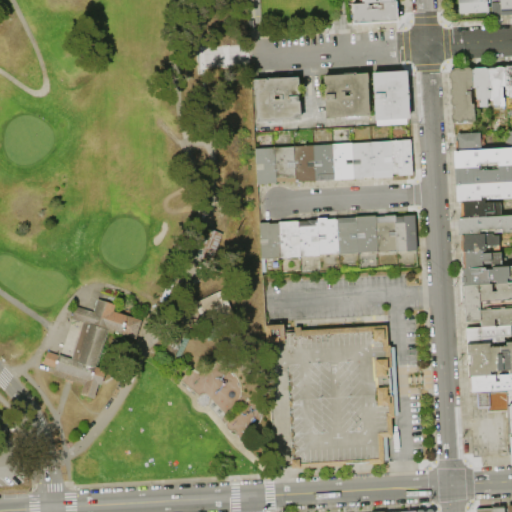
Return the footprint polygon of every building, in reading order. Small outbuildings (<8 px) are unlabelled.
[(458,0),(489,0),(489,3),(487,3),(487,12),(459,13),(458,0)] [(499,0),(511,0),(511,15),(492,16),(491,3),(500,2),(499,0)] [(396,1),(397,1),(398,22),(353,24),(352,21),(354,21),(353,3),(363,3),(396,1)] [(491,99),(489,69),(496,69),(498,67),(502,67),(503,68),(505,68),(506,87),(503,87),(504,99),(505,99),(506,107),(501,107),(501,105),(494,105),(494,99),(491,99)] [(473,70),(474,88),(471,88),(472,105),(475,105),(476,121),(473,121),(473,123),(469,123),(468,122),(463,122),(462,124),(459,124),(456,122),(456,124),(454,124),(454,122),(452,121),(452,116),(453,114),(453,106),(451,105),(450,99),(452,98),(452,96),(450,94),(450,90),(452,88),(451,80),(449,79),(449,74),(451,73),(451,71),(453,71),(455,68),(460,68),(461,71),(463,70),(465,68),(470,68),(473,70)] [(489,69),(491,99),(488,99),(488,108),(482,108),(481,100),(478,100),(477,88),(474,88),(473,70),(474,70),(475,68),(486,68),(487,69),(489,69)] [(373,73),(408,72),(410,120),(376,122),(373,73)] [(324,76),(368,73),(371,117),(326,119),(324,76)] [(255,80),(300,77),(302,120),(258,123),(257,90),(255,90),(255,80)] [(458,135),(481,133),(481,136),(486,135),(487,146),(481,146),(481,149),(459,151),(458,135)] [(392,142),(412,141),(414,175),(399,176),(399,174),(394,174),(392,142)] [(372,143),(392,142),(394,174),(394,178),(374,179),(374,178),(372,143)] [(351,144),(372,143),(374,178),(364,178),(364,179),(352,180),(351,144)] [(332,145),(351,144),(352,180),(334,181),(332,145)] [(312,146),(332,145),(334,181),(314,182),(312,146)] [(292,147),(312,146),(314,182),(294,183),(292,147)] [(276,148),(292,147),(294,183),(288,184),(288,182),(277,183),(276,148)] [(256,149),(276,148),(277,183),(278,184),(268,184),(268,185),(258,186),(256,149)] [(456,170),(455,152),(508,149),(511,149),(511,166),(499,167),(499,163),(480,164),(480,168),(456,170)] [(511,181),(456,185),(456,170),(480,168),(480,172),(499,171),(499,167),(511,166),(511,181)] [(462,202),(457,202),(456,185),(511,181),(511,199),(501,200),(501,196),(482,197),(482,201),(462,202)] [(461,203),(462,203),(462,202),(482,201),(486,201),(486,202),(486,203),(501,203),(502,216),(463,218),(463,217),(462,217),(461,203)] [(398,251),(397,218),(404,217),(404,216),(416,215),(418,250),(398,251)] [(461,236),(459,236),(458,219),(463,218),(502,216),(511,215),(511,232),(503,233),(503,229),(480,231),(480,235),(461,236)] [(359,253),(357,218),(357,217),(376,216),(376,217),(378,252),(359,253)] [(378,252),(376,217),(386,217),(386,216),(396,216),(397,218),(398,251),(378,252)] [(338,219),(357,218),(359,253),(340,254),(338,219)] [(318,221),(318,219),(328,219),(338,219),(340,254),(320,255),(318,221)] [(282,259),(280,224),(280,222),(300,221),(300,222),(301,257),(282,259)] [(301,257),(300,222),(318,221),(320,255),(320,256),(301,257)] [(261,223),(270,223),(271,224),(280,224),(282,259),(263,260),(261,223)] [(213,262),(196,255),(207,229),(224,235),(213,262)] [(464,253),(462,253),(461,250),(461,243),(462,241),(461,236),(480,235),(494,234),(494,236),(500,236),(500,246),(486,247),(486,252),(482,252),(464,253)] [(493,268),(492,268),(492,264),(483,265),(483,268),(465,269),(464,266),(463,264),(462,257),(464,256),(464,253),(482,252),(483,254),(502,253),(503,258),(508,258),(508,267),(493,268)] [(464,286),(464,284),(463,284),(462,277),(464,277),(463,269),(465,269),(483,268),(486,268),(486,270),(493,270),(493,268),(508,267),(511,267),(511,279),(507,280),(507,284),(497,284),(497,282),(490,283),(490,285),(464,286)] [(511,326),(500,327),(499,320),(496,320),(496,327),(481,327),(481,322),(466,322),(464,286),(490,285),(493,284),(494,292),(498,292),(497,284),(507,284),(511,283),(511,326)] [(196,305),(223,291),(235,315),(208,329),(196,305)] [(87,379),(72,374),(44,364),(48,352),(72,360),(78,341),(84,323),(72,320),(77,307),(94,313),(99,299),(116,305),(114,312),(143,321),(137,341),(119,335),(120,334),(110,330),(98,367),(107,370),(104,381),(103,384),(100,384),(95,400),(82,396),(87,379)] [(388,326),(389,346),(392,346),(392,348),(395,347),(396,384),(270,391),(266,326),(285,325),(285,334),(296,333),(296,332),(296,328),(302,327),(302,331),(388,326)] [(491,344),(468,345),(467,328),(481,327),(496,327),(500,327),(511,326),(511,337),(505,338),(505,343),(491,344)] [(468,345),(491,344),(491,347),(507,346),(506,343),(511,342),(511,374),(510,375),(510,371),(492,372),(492,376),(471,377),(470,377),(468,345)] [(85,385),(74,381),(72,386),(69,385),(65,384),(67,379),(55,375),(56,372),(57,369),(72,374),(87,379),(86,382),(85,385)] [(510,375),(511,374),(511,391),(473,393),(470,392),(469,379),(471,377),(492,376),(496,376),(496,383),(500,383),(500,375),(510,375)] [(389,460),(388,437),(392,436),(390,416),(397,415),(396,384),(270,391),(274,465),(389,460)] [(488,393),(508,392),(508,393),(509,412),(489,413),(489,409),(488,393)] [(477,394),(488,393),(489,409),(478,409),(477,394)]
